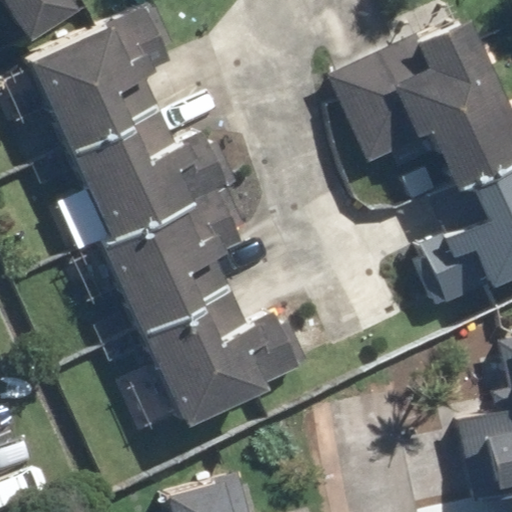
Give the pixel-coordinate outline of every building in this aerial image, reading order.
[(11,0),(30,28),(75,0),(11,0)] [(158,0),(136,0),(29,48),(113,234),(106,237),(187,414),(307,360),(281,302),(250,316),(220,251),(258,234),(206,119),(177,132),(147,66),(181,50),(158,0)] [(511,265),(511,95),(470,4),(324,70),(364,158),(431,128),(453,177),(426,189),(442,223),(402,240),(430,302),(511,265)] [(511,511),(511,328),(496,332),(505,377),(487,381),(492,401),(452,410),(471,497),(511,488),(511,489),(511,511)] [(255,511),(243,463),(166,482),(173,511),(255,511)]
